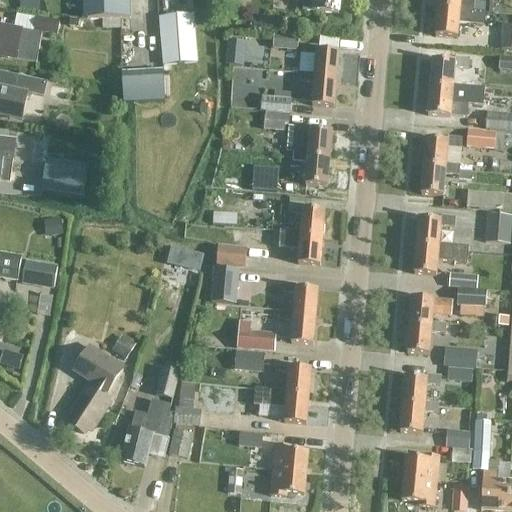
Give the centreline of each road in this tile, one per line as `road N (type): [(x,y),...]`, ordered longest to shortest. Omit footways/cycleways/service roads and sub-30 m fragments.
road 1 (residential): [(337,511),(380,0)]
road 2 (residential): [(111,511),(0,420)]
